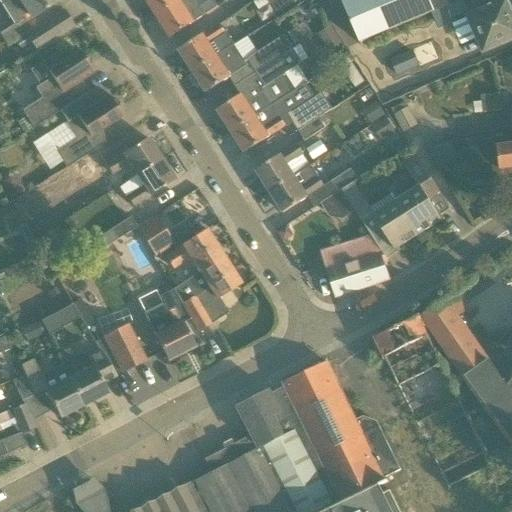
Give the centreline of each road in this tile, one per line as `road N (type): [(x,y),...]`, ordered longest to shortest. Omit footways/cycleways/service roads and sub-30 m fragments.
road 1 (unclassified): [(320,337),(102,0)]
road 2 (unclassified): [(0,504),(320,337)]
road 3 (unclassified): [(320,337),(511,226)]
